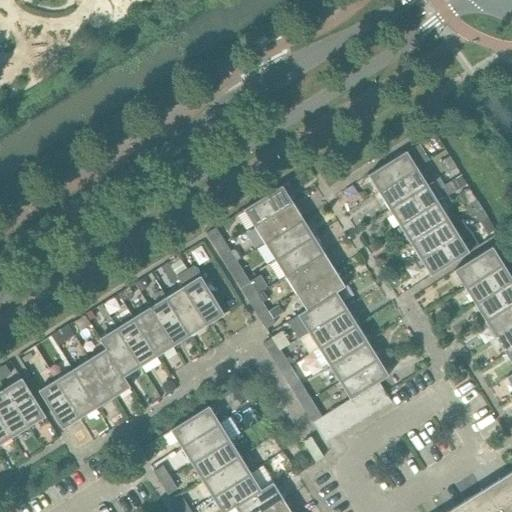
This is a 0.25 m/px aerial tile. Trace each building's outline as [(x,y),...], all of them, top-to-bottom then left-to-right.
[(434,132),(426,138),(435,151),(442,146),(434,132)] [(366,175),(377,192),(417,168),(406,150),(366,175)] [(455,167),(449,157),(442,161),(448,171),(455,167)] [(377,192),(388,209),(427,184),(417,168),(377,192)] [(445,196),(455,190),(451,182),(440,189),(445,196)] [(388,209),(398,226),(437,201),(427,184),(388,209)] [(242,210),(253,227),(293,203),(282,185),(242,210)] [(469,189),(459,195),(466,206),(476,200),(469,189)] [(469,205),(465,208),(471,218),(475,216),(479,222),(487,217),(484,212),(477,200),(469,205)] [(398,226),(408,242),(448,218),(437,201),(398,226)] [(253,227),(264,244),(303,219),(293,203),(253,227)] [(494,229),(487,217),(479,222),(487,234),(494,229)] [(408,242),(419,259),(458,234),(448,218),(408,242)] [(264,244),(274,260),(313,236),(303,219),(264,244)] [(214,228),(206,233),(213,246),(222,240),(214,228)] [(419,259),(430,276),(469,252),(458,234),(419,259)] [(274,260),(284,277),(324,252),(313,236),(274,260)] [(452,271),(463,288),(502,264),(492,246),(452,271)] [(228,249),(219,254),(226,267),(235,261),(239,259),(234,251),(230,253),(228,249)] [(334,269),(324,252),(284,277),(295,293),(334,269)] [(187,269),(181,259),(170,266),(176,276),(187,269)] [(235,261),(226,267),(234,279),(243,274),(235,261)] [(170,266),(167,262),(160,266),(171,284),(178,279),(176,276),(170,266)] [(511,278),(502,264),(463,288),(474,305),(511,280),(511,278)] [(336,291),(336,292),(345,286),(334,269),(295,293),(305,310),(336,291)] [(199,275),(182,286),(206,326),(224,315),(199,275)] [(140,293),(148,287),(143,279),(135,284),(140,293)] [(511,280),(474,305),(484,321),(511,303),(511,280)] [(239,288),(247,300),(256,294),(248,282),(239,288)] [(182,286),(165,296),(190,336),(206,326),(182,286)] [(129,287),(118,293),(124,301),(134,295),(129,287)] [(305,310),(296,315),(307,332),(347,308),(336,292),(336,291),(305,310)] [(256,294),(247,300),(255,312),(264,307),(256,294)] [(165,296),(149,307),(173,346),(190,336),(165,296)] [(511,303),(484,321),(495,338),(511,327),(511,303)] [(173,346),(149,307),(132,317),(156,357),(173,346)] [(307,332),(318,349),(357,325),(347,308),(307,332)] [(266,311),(258,317),(265,329),(274,324),(266,311)] [(84,316),(73,323),(79,332),(90,325),(91,325),(85,315),(84,316)] [(132,317),(115,327),(140,367),(156,357),(132,317)] [(318,349),(312,353),(322,369),(328,366),(368,341),(357,325),(318,349)] [(50,335),(57,346),(70,337),(63,327),(50,335)] [(115,327),(98,338),(104,348),(123,377),(140,367),(115,327)] [(511,327),(495,338),(505,355),(511,350),(511,327)] [(271,338),(262,343),(270,355),(279,350),(289,343),(281,331),(271,337),(271,338)] [(328,366),(338,382),(378,358),(368,341),(328,366)] [(104,348),(88,359),(112,398),(130,387),(123,377),(104,348)] [(273,360),(281,372),(290,366),(282,354),(273,360)] [(349,400),(357,395),(367,389),(378,382),(389,375),(378,358),(338,382),(349,400)] [(112,398),(88,359),(71,369),(95,408),(112,398)] [(5,365),(0,367),(0,380),(0,381),(11,374),(5,365)] [(297,379),(290,366),(281,372),(288,384),(297,379)] [(71,369),(54,379),(79,419),(95,408),(71,369)] [(28,428),(45,417),(21,377),(3,388),(28,428)] [(54,379),(37,390),(61,430),(79,419),(54,379)] [(378,382),(367,389),(380,409),(391,402),(378,382)] [(3,388),(0,390),(0,420),(11,438),(28,428),(3,388)] [(294,393),(301,405),(310,400),(303,388),(294,393)] [(370,416),(380,409),(367,389),(357,395),(370,416)] [(359,422),(370,416),(357,395),(349,400),(347,401),(359,422)] [(318,412),(310,400),(301,405),(309,418),(318,412)] [(347,401),(336,408),(349,428),(359,422),(347,401)] [(219,423),(208,406),(169,430),(179,448),(219,423)] [(339,435),(349,428),(336,408),(326,414),(338,434),(339,435)] [(326,414),(312,423),(325,443),(338,434),(326,414)] [(0,420),(0,444),(11,438),(0,420)] [(219,423),(179,448),(190,464),(229,440),(219,423)] [(229,440),(190,464),(200,481),(239,457),(229,440)] [(155,456),(148,444),(139,450),(146,462),(155,456)] [(239,457),(200,481),(210,498),(250,473),(239,457)] [(160,483),(168,477),(161,466),(152,471),(160,483)] [(511,469),(498,479),(511,501),(511,469)] [(226,511),(233,508),(260,490),(250,473),(210,498),(219,511),(226,511)] [(168,477),(160,483),(167,495),(176,489),(168,477)] [(511,511),(511,501),(498,479),(481,489),(495,511),(511,511)] [(233,508),(226,511),(262,511),(282,499),(272,483),(260,490),(233,508)] [(495,511),(481,489),(464,500),(471,511),(495,511)] [(177,511),(187,511),(189,511),(182,499),(173,504),(177,511)] [(262,511),(290,511),(282,499),(262,511)] [(471,511),(464,500),(446,511),(447,511),(471,511)]
